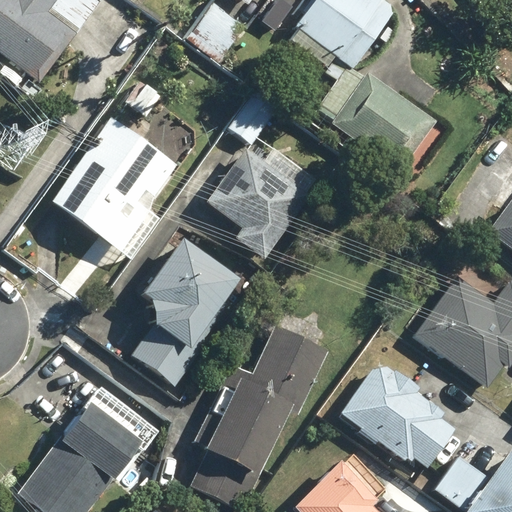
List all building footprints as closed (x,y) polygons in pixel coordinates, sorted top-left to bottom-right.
[(100,0),(0,0),(0,57),(46,87),(100,0)] [(323,72),(338,82),(315,120),(414,181),(447,128),(354,69),(392,8),(378,0),(311,0),(286,40),(327,66),(323,72)] [(246,29),(210,2),(182,38),(218,65),(246,29)] [(159,97),(138,81),(120,106),(141,122),(159,97)] [(277,111),(252,91),(223,129),(248,149),(277,111)] [(175,168),(109,118),(48,201),(119,254),(144,221),(139,217),(175,168)] [(243,150),(203,203),(239,230),(229,243),(259,266),(309,201),(243,150)] [(482,235),(511,254),(511,201),(507,198),(482,235)] [(150,321),(125,357),(169,388),(227,306),(223,303),(239,280),(180,238),(143,295),(150,321)] [(490,302),(456,277),(410,338),(483,393),(511,353),(511,283),(507,280),(490,302)] [(327,353),(273,326),(250,373),(231,363),(207,412),(217,418),(183,487),(233,511),(241,511),(290,415),(295,418),(327,353)] [(441,421),(447,414),(378,361),(338,414),(402,462),(407,455),(425,469),(454,431),(441,421)] [(97,386),(56,438),(116,485),(157,433),(97,386)] [(55,439),(12,492),(36,511),(86,511),(110,483),(55,439)] [(511,511),(511,453),(506,449),(464,511),(511,511)] [(379,498),(344,458),(289,506),(293,511),(376,511),(371,506),(379,498)] [(484,478),(456,458),(432,491),(460,511),(484,478)]
